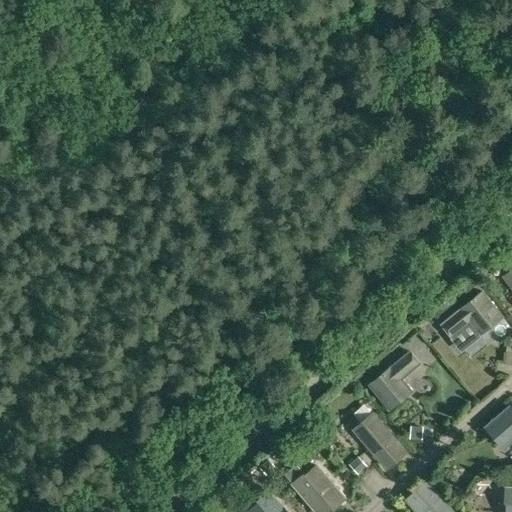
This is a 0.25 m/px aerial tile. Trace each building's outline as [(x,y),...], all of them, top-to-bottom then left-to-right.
[(511,269),(501,278),(511,293),(511,269)] [(483,291),(472,300),(439,326),(449,338),(470,321),(481,335),(493,325),(503,316),(483,291)] [(413,392),(409,386),(402,378),(421,363),(411,350),(368,385),(389,411),(406,397),(413,392)] [(511,408),(509,405),(483,428),(502,450),(511,441),(511,408)] [(373,413),(353,430),(386,470),(406,453),(373,413)] [(315,464),(291,485),(314,511),(326,511),(343,497),(315,464)] [(451,511),(426,482),(403,501),(412,511),(451,511)] [(505,505),(504,511),(511,511),(511,489),(502,489),(502,498),(504,498),(503,505),(505,505)] [(284,511),(270,494),(248,511),(284,511)]
